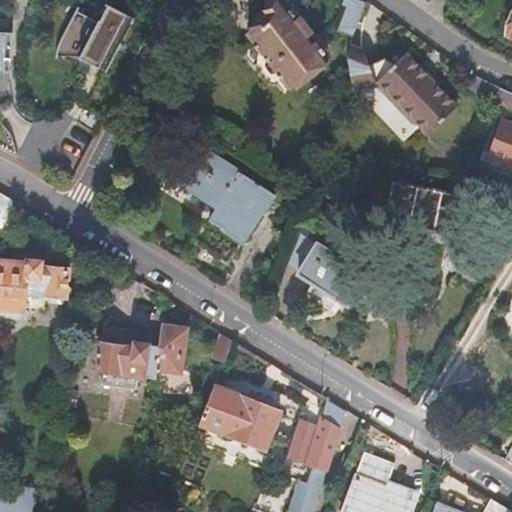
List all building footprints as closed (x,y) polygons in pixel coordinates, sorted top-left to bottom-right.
[(270,20),(248,37),(290,89),(303,79),(305,80),(308,80),(311,79),(313,77),(315,75),(315,72),(314,69),(329,57),(312,37),(315,35),(301,17),(298,19),(282,0),(267,0),(264,3),(262,11),(270,20)] [(357,38),(372,4),(363,0),(351,0),(338,30),(357,38)] [(415,54),(384,83),(437,138),(467,111),(415,54)] [(503,87),(470,72),(466,83),(498,98),(503,87)] [(511,124),(506,123),(493,157),(511,164),(511,124)] [(197,148),(173,183),(215,210),(209,222),(221,230),(220,233),(246,249),(277,201),(197,148)] [(464,236),(465,232),(473,196),(398,181),(390,221),(464,236)] [(13,201),(0,193),(0,227),(12,228),(13,201)] [(473,196),(465,232),(489,236),(497,201),(473,196)] [(349,305),(368,275),(319,244),(300,275),(349,305)] [(0,259),(0,303),(28,304),(29,290),(68,291),(70,263),(43,261),(43,251),(29,250),(29,261),(0,259)] [(95,366),(154,376),(156,364),(160,342),(133,337),(135,326),(104,321),(104,325),(102,325),(99,338),(95,366)] [(160,342),(156,364),(179,368),(186,328),(163,324),(160,342)] [(216,384),(201,423),(264,448),(279,409),(274,407),(246,396),(216,384)] [(248,392),(246,396),(274,407),(276,403),(274,400),(252,391),(248,392)] [(347,408),(328,396),(322,415),(342,426),(347,408)] [(301,478),(290,511),(314,511),(342,426),(322,415),(319,424),(301,418),(289,455),(315,463),(310,481),(301,478)] [(342,511),(412,511),(418,500),(387,488),(396,465),(367,454),(342,511)] [(0,511),(34,511),(38,491),(0,485),(0,511)] [(511,511),(511,510),(491,497),(483,511),(452,511),(441,507),(439,511),(511,511)] [(434,511),(439,511),(441,507),(452,511),(469,511),(440,498),(434,511)]
